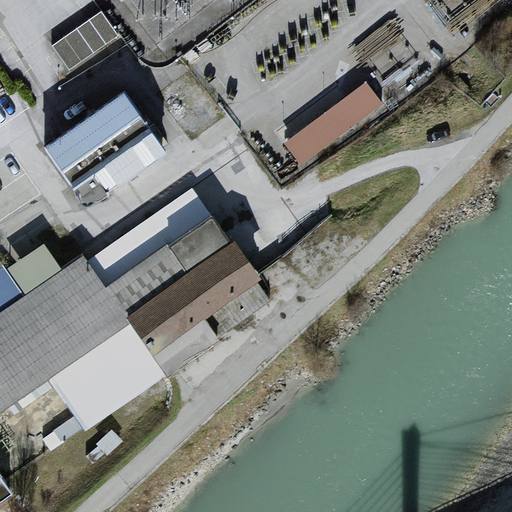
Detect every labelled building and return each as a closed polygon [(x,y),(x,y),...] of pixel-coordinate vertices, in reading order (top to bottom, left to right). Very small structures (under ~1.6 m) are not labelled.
[(99,9),(50,43),(67,67),(116,33),(99,9)] [(190,69),(154,95),(185,139),(221,113),(190,69)] [(364,78),(282,136),(300,161),(382,103),(364,78)] [(159,144),(121,88),(43,141),(68,178),(85,167),(98,186),(159,144)] [(206,212),(102,282),(160,375),(269,296),(206,212)] [(0,410),(49,376),(84,426),(160,375),(102,282),(83,251),(60,265),(43,241),(8,264),(4,261),(0,263),(0,410)] [(0,499),(8,494),(0,481),(0,499)]
